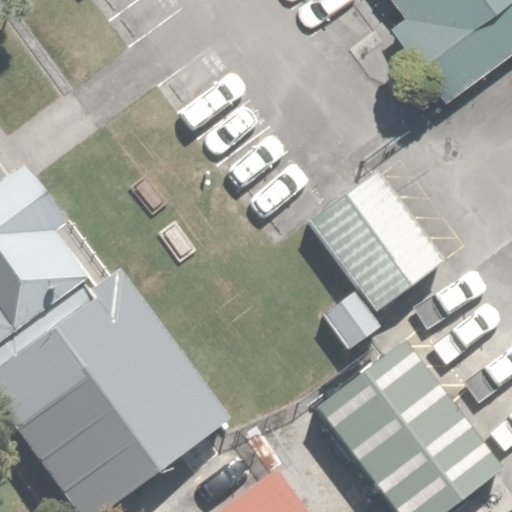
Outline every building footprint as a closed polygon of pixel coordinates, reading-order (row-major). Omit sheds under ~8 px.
[(511,0),(382,0),(452,94),(511,49),(511,0)] [(0,144),(0,402),(87,511),(97,511),(218,417),(0,144)] [(314,212),(369,300),(435,259),(380,171),(314,212)] [(511,401),(473,344),(359,421),(421,511),(438,511),(511,461),(511,401)] [(316,511),(281,464),(213,511),(316,511)]
